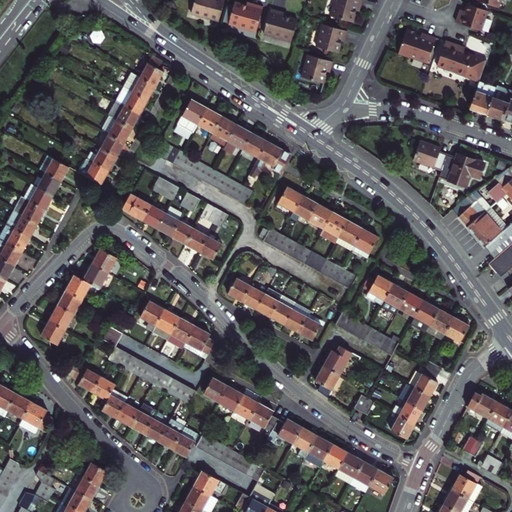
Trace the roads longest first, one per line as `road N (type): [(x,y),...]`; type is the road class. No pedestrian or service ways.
road 1 (residential): [(1,325),(80,238),(112,227),(179,276),(305,397),(419,466)]
road 2 (secondary): [(511,341),(412,212),(306,132)]
road 3 (residential): [(1,325),(137,476)]
road 4 (residential): [(332,112),(415,113),(511,146)]
road 5 (residential): [(419,466),(470,376),(511,344)]
road 6 (secondary): [(306,132),(188,53)]
road 7 (residential): [(332,112),(394,0)]
